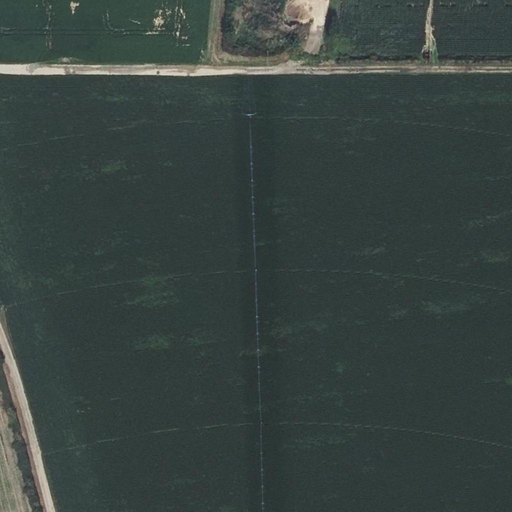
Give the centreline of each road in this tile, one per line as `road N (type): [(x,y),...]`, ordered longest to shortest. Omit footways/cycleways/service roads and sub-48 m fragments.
road 1 (track): [(0,58),(511,68)]
road 2 (track): [(50,511),(0,329)]
